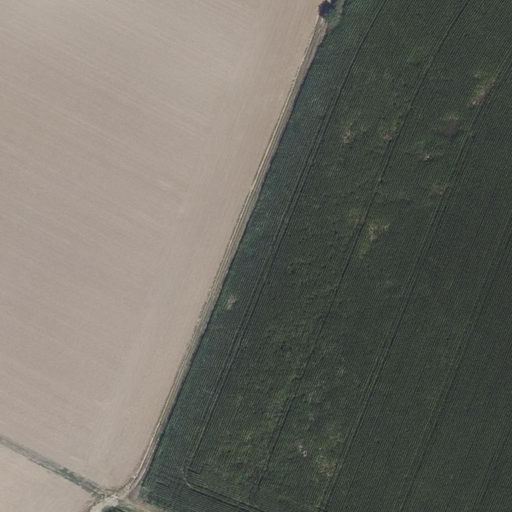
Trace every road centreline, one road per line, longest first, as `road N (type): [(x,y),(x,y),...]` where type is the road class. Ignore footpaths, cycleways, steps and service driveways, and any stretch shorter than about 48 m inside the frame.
road 1 (track): [(329,0),(150,454),(108,500)]
road 2 (track): [(0,443),(137,511)]
